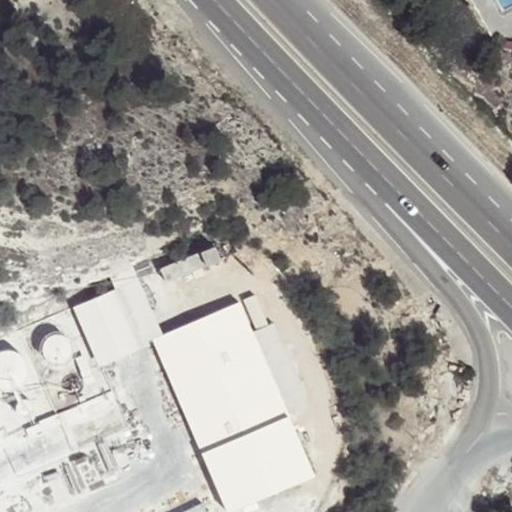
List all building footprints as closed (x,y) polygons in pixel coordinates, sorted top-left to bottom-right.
[(216,244),(162,268),(168,282),(222,258),(216,244)] [(151,339),(163,334),(155,315),(133,265),(110,278),(115,287),(74,307),(100,364),(136,346),(151,339)] [(251,330),(239,301),(163,334),(151,339),(226,511),(314,474),(288,414),(251,330)] [(275,320),(251,330),(288,414),(312,404),(275,320)] [(71,350),(70,345),(69,341),(65,337),(61,335),(57,334),(52,334),(48,336),(45,340),(42,344),(42,348),(42,353),(45,357),(48,360),(52,362),(57,363),(62,361),(66,359),(69,355),(71,350)] [(25,378),(27,372),(26,366),(24,360),(20,355),(14,352),(8,351),(2,351),(0,351),(0,388),(3,389),(10,390),(16,387),(22,383),(25,378)]
